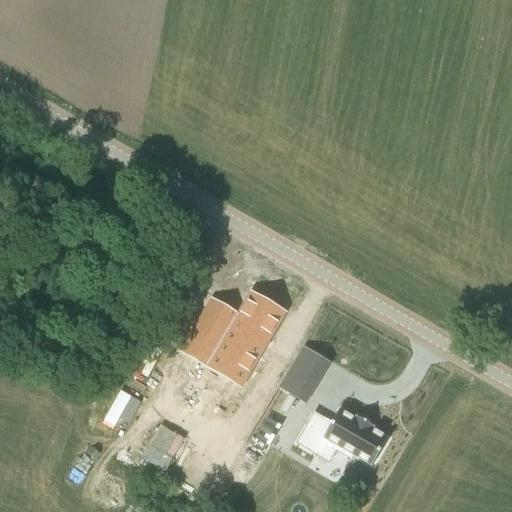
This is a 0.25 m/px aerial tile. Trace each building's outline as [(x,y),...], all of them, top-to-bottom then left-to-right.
[(212,299),(197,326),(222,341),(231,328),(264,347),(267,341),(284,313),(250,294),(238,315),(212,299)] [(378,390),(398,354),(343,324),(323,359),(378,390)] [(197,326),(181,352),(240,387),(264,347),(231,328),(222,341),(197,326)] [(291,372),(283,385),(300,395),(308,382),(291,372)] [(103,421),(114,427),(131,396),(119,390),(103,421)] [(316,408),(298,437),(317,448),(326,433),(339,440),(336,445),(352,455),(355,450),(374,462),(390,436),(372,425),(374,422),(359,412),(357,416),(340,406),(333,419),(316,408)] [(239,472),(258,483),(268,466),(271,468),(286,444),(263,431),(239,472)] [(246,511),(259,489),(189,451),(172,484),(224,511),(246,511)]
